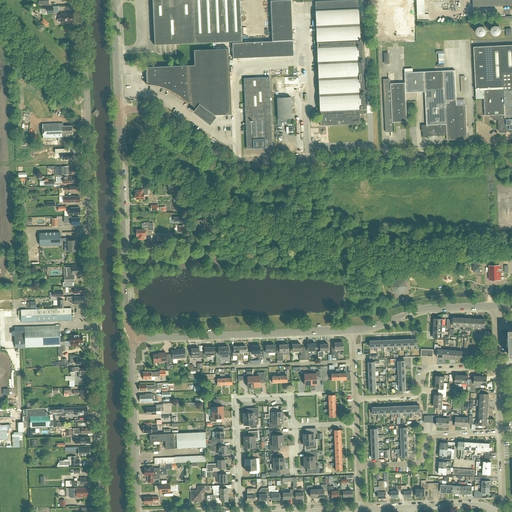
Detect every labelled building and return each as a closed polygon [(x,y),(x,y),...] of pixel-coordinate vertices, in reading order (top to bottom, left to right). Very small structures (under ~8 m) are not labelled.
[(241,41),(239,0),(151,0),(154,44),(241,41)] [(291,0),(270,1),(271,9),(291,8),(291,0)] [(321,111),(321,115),(320,115),(320,126),(360,124),(360,114),(367,114),(364,41),(365,41),(365,24),(360,24),(358,0),(333,0),(316,1),(316,11),(320,111),(321,111)] [(410,6),(392,7),(393,44),(412,43),(410,6)] [(291,16),(291,8),(271,9),(271,17),(291,16)] [(61,14),(58,14),(58,19),(58,20),(58,21),(59,22),(61,22),(61,24),(69,23),(69,22),(74,22),(74,14),(70,14),(70,13),(61,13),(61,14)] [(292,24),(291,16),(271,17),(271,25),(292,24)] [(49,24),(43,19),(39,23),(45,28),(49,24)] [(292,32),(292,24),(271,25),(272,33),(292,32)] [(491,30),(491,31),(491,33),(492,33),(492,34),(493,35),(494,36),(495,36),(496,36),(498,36),(499,35),(500,34),(501,33),(501,32),(501,31),(501,29),(500,28),(500,27),(499,27),(498,26),(497,26),(496,26),(495,26),(493,27),(492,28),(492,29),(491,30)] [(481,27),(479,27),(478,28),(477,28),(477,29),(476,30),(476,31),(476,32),(476,34),(477,34),(477,35),(478,36),(479,37),(481,37),(482,37),(483,36),(484,36),(485,35),(486,34),(486,33),(486,32),(486,31),(486,30),(485,28),(484,28),(483,27),(482,27),(481,27)] [(292,40),(292,32),(272,33),(272,41),(274,41),(282,41),(292,40)] [(293,56),(292,40),(282,41),(283,56),(293,56)] [(274,41),(272,41),(266,42),(267,57),(275,57),(274,41)] [(283,56),(282,41),(274,41),(275,57),(283,56)] [(251,58),(250,42),(242,43),(243,58),(251,58)] [(259,57),(258,42),(250,42),(251,58),(259,57)] [(267,57),(266,42),(258,42),(259,57),(267,57)] [(243,58),(242,43),(232,43),(233,58),(243,58)] [(511,45),(474,47),(476,90),(484,90),(485,116),(492,116),(492,119),(494,121),(498,121),(499,132),(501,133),(506,133),(507,132),(509,132),(511,131),(511,45)] [(194,65),(148,67),(149,84),(156,85),(164,87),(171,91),(178,95),(198,110),(197,111),(209,121),(214,115),(231,114),(228,49),(194,50),(194,65)] [(457,106),(456,100),(455,70),(444,71),(423,72),(405,72),(405,83),(389,84),(389,74),(388,74),(389,79),(383,79),(386,132),(391,132),(391,137),(391,127),(393,127),(392,122),(407,122),(406,93),(425,92),(426,125),(422,125),(422,132),(423,132),(423,137),(428,137),(428,136),(438,135),(438,136),(447,136),(447,141),(467,140),(466,105),(457,106)] [(269,77),(244,78),(247,149),(272,148),(269,77)] [(291,98),(277,99),(278,120),(292,119),(291,98)] [(62,123),(43,124),(44,138),(58,138),(57,139),(62,140),(62,136),(67,136),(67,134),(72,134),(72,133),(73,132),(73,130),(72,130),(72,126),(62,126),(62,123)] [(65,148),(51,149),(52,153),(58,153),(58,159),(70,159),(70,152),(65,152),(65,148)] [(26,153),(20,153),(20,162),(28,161),(28,155),(26,155),(26,153)] [(68,167),(55,167),(55,175),(69,175),(69,174),(71,174),(79,174),(79,168),(71,168),(71,171),(68,171),(68,167)] [(64,196),(64,192),(69,191),(69,192),(73,192),(73,191),(79,191),(79,187),(74,187),(74,186),(69,186),(69,187),(64,187),(64,188),(59,188),(59,196),(64,196)] [(136,190),(136,193),(135,193),(135,199),(144,199),(144,193),(147,193),(147,188),(141,189),(142,190),(136,190)] [(68,222),(71,222),(71,225),(80,225),(79,217),(71,218),(71,216),(64,216),(64,222),(68,222)] [(143,228),(143,230),(136,230),(137,239),(145,239),(145,230),(144,230),(144,228),(149,228),(149,231),(153,230),(153,223),(149,223),(149,222),(143,223),(142,224),(142,228),(143,228)] [(40,246),(60,245),(60,241),(65,241),(65,246),(68,246),(68,252),(76,252),(76,240),(69,241),(69,238),(60,239),(60,232),(39,233),(40,246)] [(499,265),(489,266),(490,280),(500,280),(499,265)] [(83,271),(84,271),(84,269),(83,268),(83,267),(78,267),(72,267),(67,268),(67,275),(64,275),(64,282),(62,282),(62,286),(73,285),(73,282),(73,275),(72,273),(79,273),(78,272),(83,272),(83,271)] [(397,294),(397,293),(399,294),(404,292),(406,287),(404,282),(399,280),(394,282),(393,284),(392,284),(391,287),(394,292),(397,294)] [(71,308),(21,310),(21,322),(72,321),(71,308)] [(24,327),(14,327),(15,348),(25,347),(60,346),(64,346),(71,346),(79,346),(78,343),(83,343),(83,335),(70,335),(70,341),(64,341),(64,338),(60,338),(59,326),(24,327)] [(377,341),(370,341),(370,347),(375,347),(376,352),(378,352),(378,347),(377,341)] [(334,348),(331,348),(332,358),(338,358),(337,349),(343,349),(342,342),(333,343),(334,348)] [(320,352),(318,352),(318,357),(323,357),(323,351),(328,351),(327,344),(323,344),(323,343),(319,343),(320,352)] [(300,351),(301,355),(299,355),(299,360),(304,360),(304,347),(300,347),(300,344),(292,344),(292,352),(300,351)] [(307,347),(304,347),(304,360),(309,360),(309,356),(308,356),(308,351),(315,351),(315,344),(307,344),(307,347)] [(443,358),(444,350),(441,350),(441,346),(438,346),(438,345),(435,344),(435,348),(434,353),(438,353),(437,358),(443,358)] [(265,351),(263,351),(263,358),(268,358),(268,353),(274,352),(274,345),(265,346),(265,351)] [(279,352),(277,352),(277,361),(282,361),(282,352),(288,352),(288,345),(279,345),(279,352)] [(245,346),(239,346),(240,360),(243,360),(243,356),(248,355),(247,352),(246,352),(245,346)] [(259,346),(251,346),(251,354),(255,354),(255,357),(257,357),(258,359),(263,358),(263,351),(259,351),(259,346)] [(228,347),(218,347),(218,352),(216,352),(216,362),(220,361),(220,360),(228,359),(228,347)] [(199,351),(199,348),(191,348),(191,358),(202,358),(202,351),(199,351)] [(202,358),(208,358),(208,357),(211,357),(211,354),(214,354),(214,348),(204,348),(204,351),(202,351),(202,358)] [(172,354),(169,354),(170,366),(170,362),(173,362),(173,359),(185,357),(184,349),(179,349),(179,350),(172,351),(172,354)] [(170,366),(169,354),(166,355),(166,352),(160,353),(160,354),(153,355),(154,363),(166,362),(166,367),(167,367),(167,369),(168,369),(170,369),(170,366)] [(73,363),(73,362),(76,362),(76,364),(84,364),(83,358),(80,358),(80,356),(76,357),(76,355),(70,355),(70,362),(68,362),(67,362),(67,359),(62,359),(62,362),(52,362),(52,366),(57,366),(68,366),(68,365),(71,365),(72,364),(72,363),(73,363)] [(398,363),(398,368),(394,368),(394,370),(398,370),(405,370),(405,361),(404,361),(404,359),(391,359),(391,364),(394,364),(394,363),(398,363)] [(74,372),(74,371),(79,371),(79,378),(86,377),(86,368),(79,368),(79,367),(70,367),(70,372),(74,372)] [(339,380),(339,373),(339,369),(336,369),(337,374),(331,374),(331,380),(339,380)] [(344,373),(339,373),(339,380),(346,380),(346,378),(350,378),(350,372),(346,372),(346,369),(344,369),(344,373)] [(151,372),(143,372),(143,379),(151,379),(151,380),(155,380),(154,377),(160,376),(165,376),(165,371),(165,372),(165,370),(159,370),(159,371),(154,372),(151,372)] [(280,383),(280,376),(279,371),(277,371),(277,376),(272,376),(272,383),(280,383)] [(316,374),(310,374),(310,384),(317,384),(316,377),(319,377),(319,371),(316,371),(316,374)] [(310,384),(310,374),(306,374),(306,372),(301,372),(301,378),(304,378),(304,385),(310,384)] [(254,387),(253,377),(247,377),(247,374),(244,375),(244,381),(247,380),(247,387),(254,387)] [(262,374),(257,374),(257,376),(253,377),(254,387),(260,387),(259,380),(262,380),(262,374)] [(468,384),(468,387),(471,387),(471,379),(468,379),(468,375),(462,375),(462,384),(468,384)] [(471,379),(471,387),(474,387),(474,385),(480,385),(481,376),(474,376),(474,379),(471,379)] [(444,387),(444,383),(436,382),(435,389),(439,389),(438,392),(446,392),(446,387),(444,387)] [(376,392),(376,386),(381,385),(380,383),(376,384),(369,384),(370,392),(376,392)] [(403,394),(403,391),(406,390),(406,385),(399,385),(399,391),(395,391),(395,394),(403,394)] [(80,390),(73,391),(74,395),(80,394),(81,398),(87,397),(86,390),(80,390)] [(446,395),(446,392),(438,392),(438,395),(435,395),(434,401),(443,402),(443,397),(446,397),(446,395)] [(140,395),(140,402),(144,402),(144,403),(158,402),(158,399),(157,399),(157,396),(152,394),(145,394),(145,395),(140,395)] [(212,409),(212,413),(223,412),(222,406),(215,406),(215,403),(209,404),(209,409),(212,409)] [(161,411),(161,408),(163,408),(163,404),(156,405),(156,408),(146,408),(146,414),(156,414),(156,411),(161,411)] [(56,427),(55,416),(87,414),(87,407),(61,408),(61,407),(26,409),(27,416),(30,416),(30,427),(50,427),(56,427)] [(282,417),(282,411),(276,411),(276,407),(269,407),(269,414),(271,414),(271,418),(282,417)] [(373,417),(373,414),(378,414),(378,418),(380,418),(380,413),(380,407),(372,407),(373,409),(369,410),(369,417),(373,417)] [(258,408),(247,409),(247,413),(243,413),(243,419),(254,419),(253,415),(258,415),(258,408)] [(329,409),(324,410),(324,412),(329,412),(329,417),(336,417),(335,409),(329,409)] [(223,418),(223,412),(212,413),(212,416),(210,416),(210,422),(216,422),(216,419),(223,418)] [(450,415),(448,415),(447,418),(443,418),(443,427),(449,427),(450,422),(453,422),(453,414),(450,414),(450,415)] [(453,422),(456,422),(456,426),(462,426),(462,417),(456,417),(456,414),(453,414),(453,422)] [(433,423),(437,423),(437,426),(443,427),(443,418),(437,417),(437,415),(434,415),(433,423)] [(282,423),(282,417),(271,418),(272,421),(269,421),(269,428),(276,428),(276,424),(282,423)] [(254,422),(254,419),(243,419),(243,425),(250,425),(250,428),(256,428),(256,422),(254,422)] [(86,427),(81,427),(81,428),(72,429),(71,428),(66,428),(66,436),(71,435),(71,436),(74,436),(74,434),(81,434),(85,433),(90,433),(90,428),(86,428),(86,427)] [(378,429),(371,429),(371,436),(378,436),(378,430),(382,430),(382,428),(378,428),(378,429)] [(211,443),(218,443),(218,440),(224,440),(223,431),(220,431),(216,432),(216,435),(214,435),(214,438),(211,438),(211,443)] [(276,431),(269,431),(269,438),(272,438),(272,441),(283,440),(283,434),(277,435),(276,431)] [(205,432),(148,435),(149,438),(150,438),(150,442),(165,441),(165,449),(206,447),(205,432)] [(249,436),(248,436),(244,436),(244,442),(255,442),(254,438),(258,438),(258,432),(249,432),(249,436)] [(283,446),(283,440),(272,441),(273,444),(269,444),(270,451),(277,450),(277,446),(283,446)] [(255,445),(255,442),(244,442),(244,448),(251,448),(251,451),(257,451),(257,445),(255,445)] [(218,443),(211,443),(212,451),(218,451),(218,454),(225,454),(225,446),(218,446),(218,443)] [(485,454),(484,458),(491,458),(492,455),(490,455),(490,451),(489,451),(490,444),(483,443),(483,451),(484,451),(488,451),(488,454),(485,454)] [(89,455),(89,449),(78,449),(78,456),(79,456),(79,457),(85,457),(85,455),(89,455)] [(408,449),(401,449),(397,449),(397,452),(398,458),(402,457),(408,457),(408,449)] [(379,452),(383,452),(383,450),(379,450),(372,450),(372,459),(379,458),(379,452)] [(310,456),(304,456),(304,462),(315,462),(317,461),(317,452),(310,452),(310,456)] [(284,463),(284,457),(277,457),(277,453),(270,453),(270,460),(273,460),(273,463),(284,463)] [(76,460),(76,457),(70,457),(70,466),(79,466),(79,460),(76,460)] [(213,472),(219,471),(219,468),(225,468),(225,460),(217,460),(217,464),(206,464),(207,472),(213,472)] [(284,469),(284,463),(273,463),(273,469),(271,469),(271,472),(277,472),(277,469),(284,469)] [(149,468),(144,468),(144,476),(147,476),(148,483),(153,483),(153,475),(166,474),(166,467),(171,467),(171,464),(160,464),(160,468),(152,468),(152,467),(149,467),(149,468)] [(490,475),(491,468),(483,468),(483,469),(482,473),(479,473),(478,477),(482,478),(487,478),(487,475),(490,475)] [(219,471),(213,472),(213,477),(219,477),(219,483),(227,482),(226,474),(220,475),(219,471)] [(80,478),(80,480),(65,481),(66,487),(71,486),(80,486),(85,486),(85,485),(91,485),(91,479),(85,479),(85,478),(80,478)] [(482,487),(490,488),(490,481),(487,481),(487,478),(482,478),(482,486),(478,485),(478,488),(482,488),(482,487)] [(345,491),(345,488),(345,483),(348,483),(348,479),(346,479),(341,479),(341,485),(341,488),(342,488),(343,497),(352,496),(352,491),(345,491)] [(386,498),(386,492),(389,491),(388,481),(384,481),(379,481),(379,492),(378,492),(378,498),(386,498)] [(421,489),(416,489),(416,497),(425,497),(424,490),(438,489),(438,483),(421,484),(421,489)] [(170,484),(159,485),(159,492),(171,492),(170,484)] [(219,485),(212,486),(212,489),(216,489),(216,495),(207,495),(207,496),(227,495),(227,488),(225,488),(225,485),(219,485)] [(292,485),(292,489),(293,497),(295,497),(295,499),(303,498),(303,492),(299,492),(299,489),(296,489),(296,485),(292,485)] [(312,485),(306,485),(306,492),(310,492),(310,498),(317,497),(317,489),(312,490),(312,485)] [(321,489),(317,489),(317,497),(323,497),(323,491),(327,491),(327,485),(321,485),(321,489)] [(399,491),(401,491),(401,485),(396,485),(397,490),(391,491),(391,498),(399,497),(399,491)] [(201,493),(205,493),(204,486),(197,486),(198,490),(191,491),(191,501),(202,501),(201,493)] [(275,486),(268,486),(268,488),(269,496),(271,496),(271,500),(279,499),(279,493),(278,493),(278,490),(276,490),(276,488),(275,488),(275,486)] [(333,486),(328,486),(329,491),(331,491),(331,497),(339,497),(338,491),(333,491),(333,486)] [(406,486),(401,486),(401,491),(404,491),(404,497),(412,497),(412,491),(407,491),(406,486)] [(474,491),(474,498),(479,498),(482,498),(482,493),(489,494),(490,488),(482,487),(482,488),(481,492),(477,492),(478,491),(474,491)] [(69,488),(70,498),(84,497),(88,497),(88,495),(90,495),(90,490),(84,490),(84,488),(76,489),(76,488),(74,488),(69,488)] [(255,500),(255,493),(254,488),(247,489),(247,495),(247,501),(255,500)] [(267,497),(269,496),(268,488),(262,488),(259,491),(259,494),(259,500),(267,500),(267,497)] [(289,489),(290,493),(283,493),(283,499),(291,499),(291,497),(293,497),(292,489),(289,489)]
